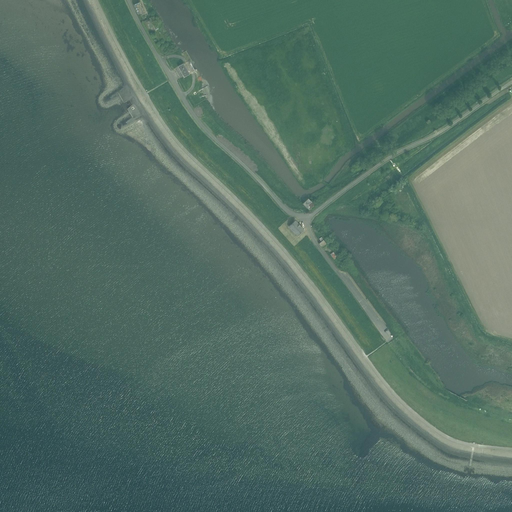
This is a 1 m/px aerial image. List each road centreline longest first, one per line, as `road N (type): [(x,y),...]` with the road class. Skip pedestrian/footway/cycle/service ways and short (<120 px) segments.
road 1 (unclassified): [(304,218),(207,134),(128,0)]
road 2 (unclassified): [(304,218),(511,84)]
road 3 (track): [(387,342),(434,393),(511,422)]
road 4 (unclassified): [(387,342),(304,218)]
